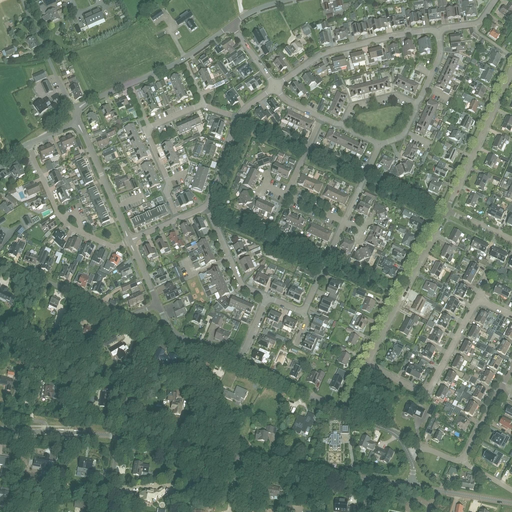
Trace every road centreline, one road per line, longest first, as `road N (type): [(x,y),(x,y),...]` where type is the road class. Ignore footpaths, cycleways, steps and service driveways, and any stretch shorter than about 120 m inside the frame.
road 1 (tertiary): [(366,477),(118,436)]
road 2 (residential): [(231,24),(184,58),(77,108)]
road 3 (residential): [(275,85),(327,51),(438,30)]
road 4 (residential): [(158,304),(126,315),(0,260)]
road 5 (residential): [(367,362),(446,210)]
road 6 (residential): [(367,362),(426,389),(477,299)]
road 7 (residential): [(128,239),(112,246),(66,224),(27,143)]
road 8 (residential): [(446,210),(511,70)]
road 9 (residential): [(77,108),(22,0)]
